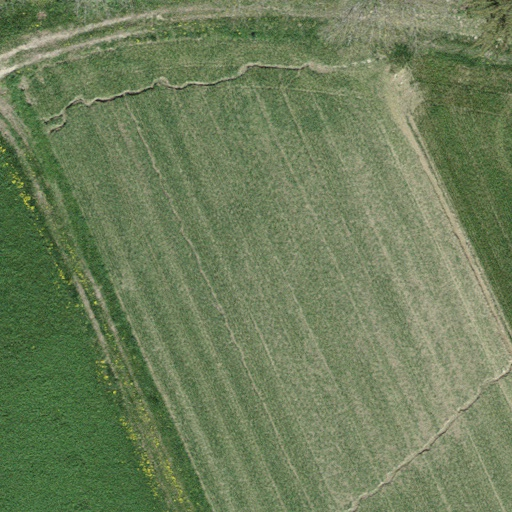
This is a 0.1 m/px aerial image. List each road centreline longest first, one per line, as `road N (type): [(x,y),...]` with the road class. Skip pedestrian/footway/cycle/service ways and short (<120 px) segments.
road 1 (track): [(0,108),(188,511)]
road 2 (track): [(0,66),(48,44),(158,17),(266,9)]
